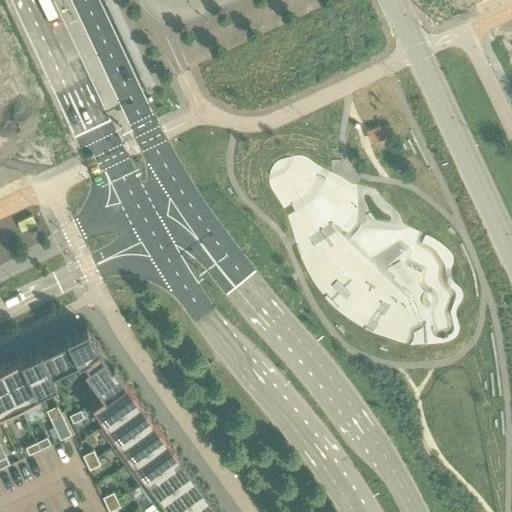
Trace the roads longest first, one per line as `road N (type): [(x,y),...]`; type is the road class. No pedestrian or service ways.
road 1 (motorway): [(152,0),(385,511)]
road 2 (motorway): [(238,0),(467,511)]
road 3 (motorway): [(511,391),(327,0)]
road 4 (secondary): [(415,511),(384,457),(187,210)]
road 5 (secondary): [(155,246),(360,511)]
road 6 (unclassified): [(511,248),(392,0)]
road 7 (secondary): [(187,210),(82,0)]
road 8 (motorway): [(511,205),(412,0)]
road 9 (secondary): [(35,0),(109,161)]
road 10 (residential): [(0,316),(155,246)]
